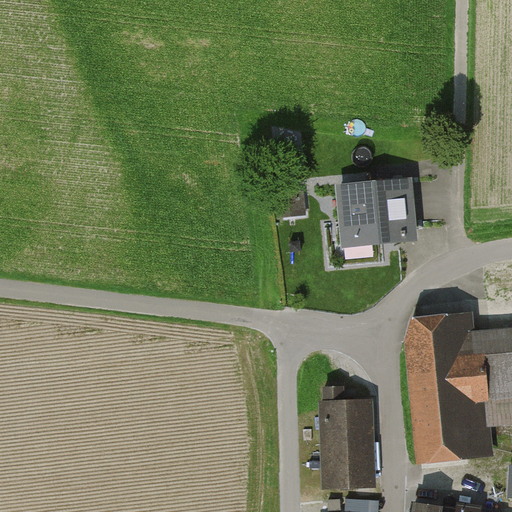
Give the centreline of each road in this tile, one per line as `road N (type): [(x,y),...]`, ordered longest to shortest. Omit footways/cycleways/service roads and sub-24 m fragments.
road 1 (unclassified): [(297,327),(0,289)]
road 2 (track): [(467,262),(468,0)]
road 3 (unclassified): [(382,327),(397,511)]
road 4 (unclassified): [(297,327),(296,511)]
road 5 (unclassified): [(511,251),(467,262),(382,327)]
